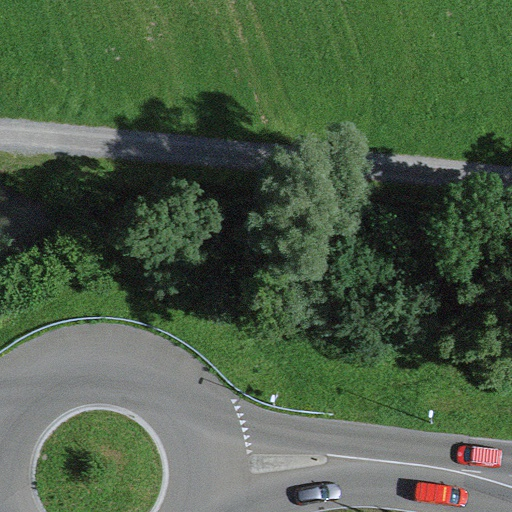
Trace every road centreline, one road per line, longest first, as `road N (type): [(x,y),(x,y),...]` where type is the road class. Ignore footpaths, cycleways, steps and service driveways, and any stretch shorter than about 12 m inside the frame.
road 1 (track): [(511,190),(0,153)]
road 2 (unclassified): [(211,473),(206,438),(189,406),(132,367),(62,370),(31,388),(0,436)]
road 3 (unclassified): [(211,473),(333,458),(511,478)]
